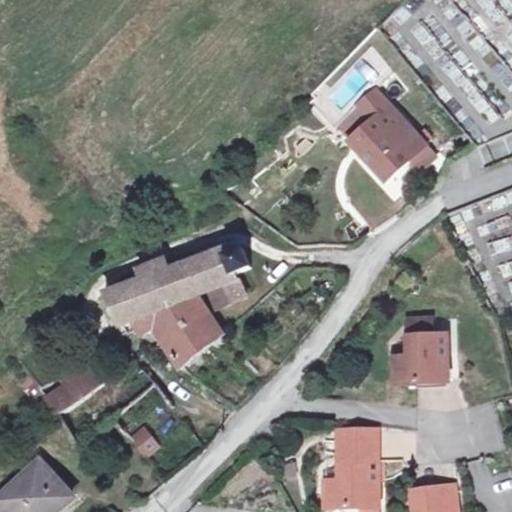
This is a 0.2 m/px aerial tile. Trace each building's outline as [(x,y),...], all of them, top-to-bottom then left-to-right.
[(357,109),(378,91),(370,82),(350,100),(357,109)] [(435,157),(427,148),(428,147),(427,145),(412,129),(378,91),(357,109),(339,125),(352,140),(350,142),(387,183),(411,162),(420,171),(435,157)] [(436,137),(429,129),(427,130),(420,122),(412,129),(427,145),(436,137)] [(365,193),(350,206),(370,227),(386,216),(365,193)] [(144,280),(106,294),(123,328),(135,323),(199,297),(211,293),(219,312),(247,299),(237,275),(253,268),(244,248),(229,255),(226,249),(169,271),(165,260),(140,270),(144,280)] [(183,370),(225,337),(201,303),(199,297),(135,323),(135,327),(137,331),(139,333),(140,335),(143,335),(146,335),(147,335),(149,335),(151,333),(156,328),(183,370)] [(450,383),(448,336),(433,337),(432,320),(409,321),(411,358),(396,359),(397,385),(450,383)] [(61,416),(111,380),(95,356),(59,380),(68,393),(59,399),(53,405),(61,416)] [(129,436),(141,458),(159,449),(147,426),(129,436)] [(379,511),(378,431),(340,432),(341,482),(326,482),(327,508),(359,507),(359,511),(379,511)] [(0,504),(7,511),(52,511),(57,508),(59,511),(73,498),(40,462),(0,499),(0,504)] [(458,511),(455,487),(418,492),(421,511),(458,511)] [(421,511),(418,492),(411,493),(413,511),(421,511)]
